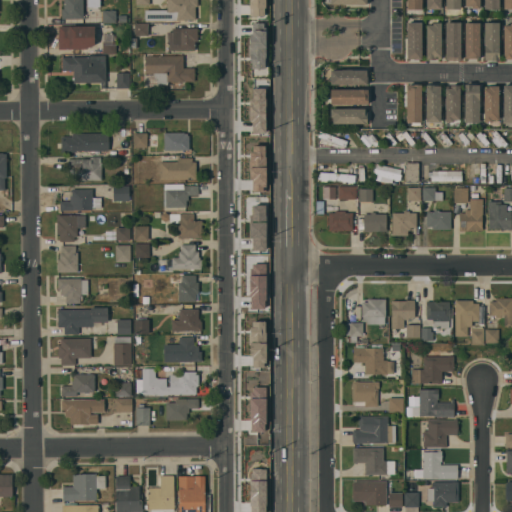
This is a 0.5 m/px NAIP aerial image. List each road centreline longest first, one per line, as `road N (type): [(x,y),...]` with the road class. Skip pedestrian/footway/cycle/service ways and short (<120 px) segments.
road 1 (residential): [(31,0),(37,511)]
road 2 (residential): [(224,0),(227,445)]
road 3 (secondary): [(289,264),(289,511)]
road 4 (residential): [(327,511),(329,265)]
road 5 (residential): [(227,445),(0,449)]
road 6 (residential): [(224,111),(0,112)]
road 7 (residential): [(511,265),(289,264)]
road 8 (residential): [(357,30),(380,31),(384,74),(511,74)]
road 9 (secondary): [(289,0),(289,187)]
road 10 (residential): [(481,381),(481,511)]
